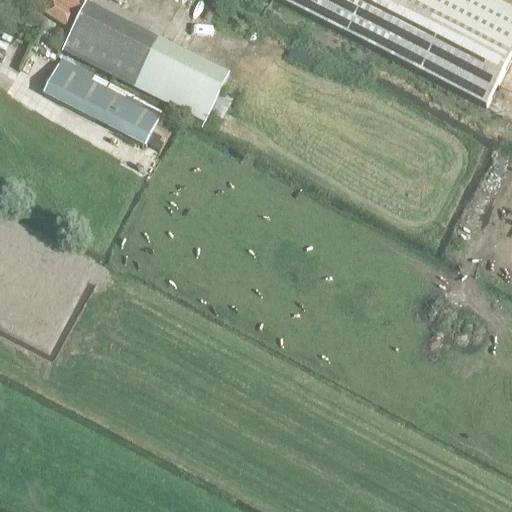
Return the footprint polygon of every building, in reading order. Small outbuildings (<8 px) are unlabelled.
[(54,0),(53,2),(77,18),(86,5),(78,0),(54,0)] [(487,112),(511,62),(511,12),(488,0),(272,0),(272,1),(487,112)] [(78,19),(53,3),(44,17),(69,33),(78,19)] [(88,9),(64,55),(205,126),(228,80),(88,9)] [(94,80),(63,64),(46,99),(57,104),(145,151),(160,122),(91,86),(94,80)]
